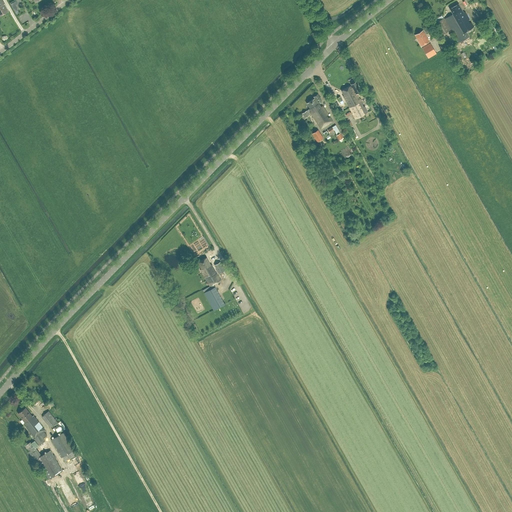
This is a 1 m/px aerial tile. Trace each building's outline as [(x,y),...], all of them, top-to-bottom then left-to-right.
[(19,1),(14,2),(17,12),(22,11),(19,1)] [(466,31),(474,27),(471,22),(470,23),(468,20),(469,19),(465,11),(463,12),(458,3),(449,8),(453,14),(445,18),(459,43),(469,37),(466,31)] [(440,35),(450,29),(443,18),(433,24),(440,35)] [(421,46),(429,41),(423,30),(415,35),(421,46)] [(428,58),(436,53),(431,44),(422,48),(428,58)] [(363,104),(361,99),(358,99),(356,96),(357,96),(356,94),(361,91),(356,81),(351,84),(352,87),(352,88),(350,86),(342,90),(344,95),(343,96),(356,118),(368,112),(364,106),(363,104)] [(321,128),(332,121),(330,117),(328,118),(326,115),(328,114),(323,106),(321,107),(318,102),(318,101),(319,102),(321,101),(320,100),(321,99),(318,94),(317,94),(316,94),(314,95),(314,96),(315,97),(307,103),(310,108),(302,113),(305,118),(309,115),(308,112),(309,111),(321,128)] [(323,137),(318,129),(311,134),(316,141),(323,137)] [(347,153),(348,152),(350,155),(353,153),(350,146),(344,149),(347,153)] [(210,286),(211,285),(212,288),(204,292),(213,310),(225,304),(214,285),(214,283),(220,280),(214,269),(216,268),(219,273),(225,270),(220,261),(214,265),(212,266),(212,264),(211,265),(206,257),(198,262),(201,268),(201,269),(207,281),(208,282),(210,286)] [(23,423),(32,434),(35,438),(45,430),(34,415),(32,416),(26,407),(18,413),(25,422),(23,423)] [(68,435),(66,431),(66,430),(60,421),(56,423),(48,412),(42,416),(50,427),(52,429),(53,428),(58,435),(50,439),(61,457),(62,457),(65,462),(66,461),(66,462),(69,461),(68,460),(73,457),(75,456),(72,451),(74,449),(67,436),(68,435)] [(62,471),(50,450),(36,458),(48,479),(62,471)] [(66,496),(72,493),(66,478),(60,481),(66,496)]
